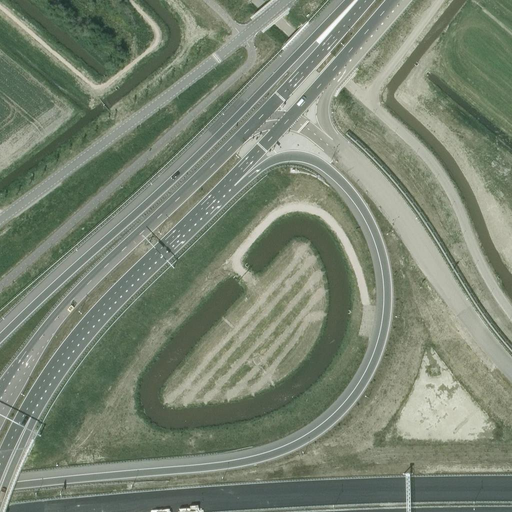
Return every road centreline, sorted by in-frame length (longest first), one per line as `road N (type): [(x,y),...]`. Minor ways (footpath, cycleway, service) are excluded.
road 1 (motorway): [(229,184),(267,162),(300,156),(326,169),(370,221),(383,258),(386,320),(357,393),(325,426),(274,453),(0,488)]
road 2 (motorway): [(355,0),(0,338)]
road 3 (motorway): [(511,490),(332,492),(65,511)]
road 4 (primary): [(254,123),(67,306),(0,396)]
road 5 (primary): [(28,414),(94,317),(229,184)]
road 6 (motorway): [(511,372),(392,202),(332,140)]
road 7 (unclassified): [(285,0),(67,170)]
road 8 (primary): [(363,0),(254,123)]
